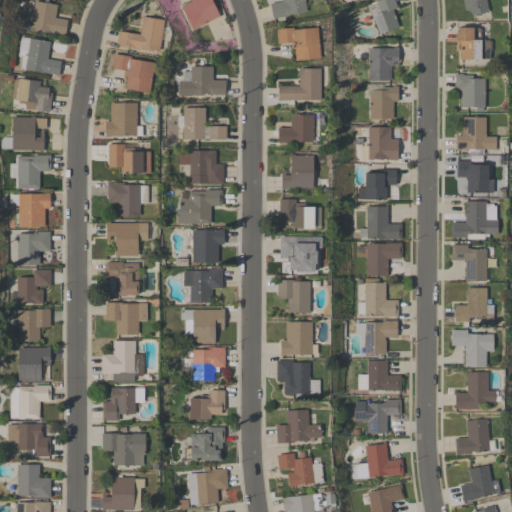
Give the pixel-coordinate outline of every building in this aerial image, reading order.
[(33,16),(25,15),(28,0),(57,4),(55,18),(67,20),(65,34),(49,32),(49,31),(31,28),(33,16)] [(192,30),(181,7),(192,1),(191,0),(212,0),(220,16),(192,30)] [(304,0),(307,11),(288,15),(289,16),(272,18),(270,3),(282,1),(281,0),(304,0)] [(368,3),(377,0),(394,0),(397,8),(392,9),(398,27),(379,34),(368,3)] [(485,0),(488,12),(471,15),(470,10),(465,11),(462,0),(485,0)] [(163,27),(168,28),(169,33),(168,40),(161,38),(159,51),(116,44),(118,31),(139,34),(142,16),(164,20),(163,27)] [(320,58),(295,60),(294,48),(291,48),(290,42),(278,44),(276,29),(293,27),(293,30),(317,27),(320,58)] [(460,59),(460,41),(455,41),(455,28),(480,28),(481,40),(490,40),(491,41),(491,51),(490,52),(490,59),(460,59)] [(25,69),(19,68),(21,57),(18,56),(21,37),(50,42),(47,59),(61,61),(59,75),(24,70),(25,69)] [(368,48),(393,48),(393,47),(398,47),(398,66),(390,66),(390,80),(368,80),(368,48)] [(124,89),(126,77),(123,76),(124,71),(111,68),(114,54),(131,57),(131,59),(154,63),(149,93),(124,89)] [(190,94),(190,81),(181,81),(182,71),(190,71),(190,66),(213,67),(212,80),(226,80),(225,95),(190,94)] [(320,100),(278,100),(278,86),(298,86),(299,68),(320,68),(320,100)] [(484,108),(483,108),(483,111),(475,111),(475,107),(460,107),(460,90),(454,90),(454,74),(462,74),(462,75),(472,75),(472,78),(485,78),(484,108)] [(16,99),(12,99),(14,79),(18,80),(18,79),(40,81),(39,86),(49,87),(48,93),(51,93),(49,112),(34,110),(34,105),(24,104),(25,101),(16,100),(16,99)] [(363,97),(363,87),(366,87),(366,85),(381,85),(381,87),(392,87),(392,86),(398,86),(398,102),(393,102),(393,119),(369,119),(369,97),(363,97)] [(110,103),(136,103),(136,126),(142,126),(142,136),(110,136),(110,137),(105,137),(105,121),(110,121),(110,103)] [(183,126),(177,126),(177,116),(183,116),(183,108),(205,108),(205,126),(226,126),(226,139),(183,139),(183,126)] [(312,142),(294,142),(294,143),(277,143),(278,128),(290,128),(290,114),(312,115),(312,142)] [(31,117),(31,116),(34,116),(34,118),(46,118),(46,128),(34,128),(34,134),(39,134),(39,132),(43,132),(43,152),(39,152),(39,150),(11,150),(11,149),(0,149),(1,140),(2,137),(12,136),(12,117),(31,117)] [(462,117),(485,117),(485,137),(495,137),(496,149),(483,149),(483,154),(467,154),(467,149),(460,149),(460,150),(456,150),(456,131),(457,131),(457,136),(461,136),(461,131),(463,131),(462,117)] [(390,127),(390,139),(397,139),(397,160),(393,160),(393,159),(367,159),(367,158),(361,158),(361,146),(368,146),(368,127),(390,127)] [(108,144),(124,144),(124,143),(133,143),(133,148),(140,148),(140,151),(150,151),(150,174),(121,173),(121,167),(108,167),(108,144)] [(223,184),(189,183),(190,164),(183,164),(183,160),(178,160),(178,152),(182,152),(182,151),(189,151),(189,150),(215,150),(215,164),(223,164),(223,184)] [(312,170),(316,170),(316,179),(320,179),(320,188),(286,188),(286,190),(281,190),(281,170),(284,170),(284,172),(290,172),(290,154),(294,155),(312,155),(312,170)] [(17,187),(14,187),(14,177),(9,177),(9,164),(15,164),(15,157),(17,157),(17,156),(33,156),(33,155),(50,155),(50,171),(39,171),(39,189),(17,189),(17,187)] [(467,177),(456,176),(456,161),(470,161),(470,165),(488,165),(487,193),(466,192),(467,177)] [(386,200),(357,200),(357,188),(364,187),(364,173),(382,173),(382,169),(396,169),(396,185),(386,185),(386,200)] [(107,183),(122,183),(122,185),(139,185),(147,185),(148,204),(140,204),(140,216),(118,216),(118,202),(107,202),(107,183)] [(210,223),(177,223),(177,209),(179,209),(180,191),(205,191),(205,190),(221,190),(221,206),(210,205),(210,223)] [(18,226),(15,226),(15,203),(9,203),(9,194),(18,194),(44,194),(44,193),(50,193),(50,208),(44,208),(44,227),(18,227),(18,226)] [(314,207),(319,207),(319,228),(314,228),(314,229),(292,228),(292,222),(279,222),(279,199),(295,199),(295,203),(304,204),(304,206),(314,207)] [(465,201),(486,201),(486,204),(493,204),(493,206),(496,206),(496,220),(497,220),(497,234),(488,234),(488,236),(484,236),(484,239),(466,239),(466,238),(451,238),(451,222),(465,222),(465,201)] [(401,224),(401,239),(384,239),(384,238),(366,238),(366,237),(359,237),(359,228),(366,228),(366,206),(384,206),(384,205),(387,205),(387,224),(401,224)] [(153,223),(153,239),(147,239),(147,241),(137,241),(137,256),(119,256),(119,257),(115,257),(115,236),(109,236),(109,241),(106,241),(106,222),(109,222),(109,223),(137,223),(153,223)] [(189,263),(189,246),(186,246),(186,232),(192,232),(192,229),(218,230),(218,229),(223,229),(223,244),(218,244),(218,263),(189,263)] [(17,233),(33,233),(33,231),(49,231),(49,251),(39,251),(39,264),(17,264),(17,233)] [(313,261),(315,261),(315,269),(313,269),(313,271),(288,270),(288,257),(281,257),(281,238),(297,238),(297,244),(301,244),(301,238),(319,238),(319,247),(313,247),(313,261)] [(366,257),(356,257),(356,246),(366,246),(366,243),(398,243),(401,243),(401,248),(402,248),(402,252),(401,252),(401,258),(387,258),(387,276),(366,276),(366,257)] [(486,281),(465,281),(465,260),(451,260),(451,244),(467,244),(467,249),(486,249),(486,281)] [(138,268),(142,268),(143,289),(138,289),(138,295),(117,295),(117,278),(105,278),(105,262),(122,262),(122,263),(138,263),(138,268)] [(221,288),(211,288),(211,303),(189,302),(189,286),(183,286),(183,270),(205,271),(205,269),(222,269),(221,288)] [(16,301),(7,301),(7,288),(14,288),(14,290),(16,290),(16,277),(33,277),(33,270),(50,270),(50,286),(36,286),(36,290),(42,290),(42,304),(33,304),(33,303),(16,303),(16,301)] [(397,300),(397,317),(394,317),(394,316),(382,316),(382,314),(357,314),(357,302),(364,302),(364,279),(378,279),(378,282),(385,282),(385,300),(397,300)] [(309,313),(287,312),(287,298),(277,298),(277,280),(291,280),(291,281),(309,281),(309,313)] [(467,287),(486,288),(486,305),(493,305),(493,315),(486,315),(486,318),(468,318),(468,322),(468,327),(462,327),(463,322),(455,322),(455,305),(466,305),(467,287)] [(138,335),(116,335),(116,320),(106,320),(105,303),(122,302),(122,304),(141,303),(141,309),(144,309),(144,321),(138,321),(138,335)] [(220,309),(220,308),(224,308),(224,328),(220,328),(220,322),(214,322),(214,344),(211,344),(211,342),(192,342),(192,334),(184,334),(184,320),(180,320),(180,309),(220,309)] [(17,311),(35,311),(35,309),(50,309),(50,327),(39,327),(39,341),(17,341),(17,311)] [(364,333),(355,333),(355,323),(364,323),(364,322),(382,322),(382,321),(397,321),(397,337),(393,337),(386,337),(384,337),(384,340),(385,340),(385,352),(384,352),(384,355),(364,354),(364,333)] [(311,344),(317,344),(317,354),(312,354),(312,355),(285,355),(280,355),(280,340),(285,340),(285,322),(311,322),(311,344)] [(450,345),(450,339),(449,339),(449,335),(450,335),(450,329),(467,330),(467,334),(493,334),(493,351),(485,351),(485,366),(464,366),(464,345),(450,345)] [(142,354),(143,376),(133,376),(134,381),(112,381),(112,374),(101,374),(101,354),(112,354),(112,341),(134,341),(135,354),(142,354)] [(224,367),(214,367),(214,381),(182,381),(182,345),(193,345),(193,349),(207,349),(207,347),(224,347),(224,367)] [(46,347),(46,346),(49,346),(49,366),(46,366),(46,360),(40,360),(40,381),(37,382),(37,380),(18,380),(18,348),(46,347)] [(400,375),(400,391),(381,391),(381,390),(358,390),(358,375),(367,375),(366,360),(384,360),(384,359),(386,359),(386,375),(400,375)] [(276,381),(276,360),(293,360),(293,362),(309,362),(309,380),(319,380),(319,393),(293,393),(293,394),(284,394),(283,380),(276,381)] [(501,391),(501,402),(487,402),(487,403),(477,403),(477,409),(454,409),(454,390),(461,390),(461,392),(466,392),(466,372),(487,372),(487,391),(495,391),(501,391)] [(33,386),(33,385),(50,385),(50,401),(39,401),(39,419),(31,419),(31,418),(24,418),(24,419),(18,419),(18,418),(9,418),(9,391),(13,387),(18,387),(18,386),(33,386)] [(102,401),(109,401),(110,387),(144,388),(144,402),(135,402),(135,414),(118,413),(118,421),(102,421),(102,401)] [(189,398),(208,398),(208,390),(224,390),(224,410),(221,409),(221,414),(211,414),(211,419),(189,419),(189,398)] [(400,415),(386,415),(386,433),(367,433),(367,421),(353,421),(353,407),(355,407),(355,401),(365,401),(365,403),(384,403),(384,400),(395,400),(395,399),(400,399),(400,415)] [(276,425),(286,425),(285,410),(308,410),(308,425),(320,425),(321,437),(308,438),(308,440),(293,441),(294,443),(276,443),(276,425)] [(488,440),(493,440),(494,450),(473,452),(473,453),(459,454),(459,455),(455,455),(454,438),(467,438),(465,420),(487,418),(488,440)] [(6,449),(6,424),(17,424),(42,424),(42,437),(50,437),(50,456),(33,456),(33,449),(17,449),(6,449)] [(191,459),(183,459),(183,448),(191,448),(190,448),(190,433),(207,433),(207,427),(224,427),(224,442),(221,442),(221,460),(216,460),(191,460),(191,459)] [(145,453),(141,453),(141,465),(113,466),(112,451),(102,451),(101,433),(117,433),(117,434),(133,434),(133,433),(144,433),(145,453)] [(401,459),(403,474),(383,476),(383,475),(351,479),(350,465),(366,463),(364,446),(382,444),(382,443),(385,442),(387,460),(401,459)] [(311,464),(320,463),(323,483),(314,484),(314,483),(297,485),(288,487),(287,473),(293,472),(293,467),(278,469),(276,455),(293,453),(294,459),(310,457),(311,464)] [(50,478),(50,497),(32,497),(32,496),(17,496),(17,464),(39,464),(39,478),(50,478)] [(468,469),(487,465),(490,481),(497,480),(499,492),(476,497),(477,499),(463,502),(459,485),(471,483),(468,469)] [(195,490),(189,490),(188,474),(194,474),(193,473),(203,472),(203,467),(209,467),(209,470),(226,469),(227,488),(216,489),(217,503),(196,504),(195,490)] [(139,508),(133,508),(133,510),(104,509),(104,511),(101,511),(102,491),(105,491),(105,497),(111,497),(112,476),(115,476),(115,477),(118,477),(118,475),(122,475),(122,477),(134,477),(133,479),(144,479),(144,487),(140,487),(139,508)] [(392,511),(370,511),(369,504),(363,505),(361,494),(367,493),(367,492),(387,488),(387,487),(398,485),(398,484),(401,484),(402,490),(403,490),(403,493),(404,500),(391,502),(392,511)] [(320,493),(322,508),(314,509),(314,511),(288,511),(283,511),(281,497),(286,496),(286,497),(320,493)] [(335,508),(326,509),(324,496),(328,494),(333,493),(335,508)] [(15,511),(16,502),(34,503),(34,502),(49,502),(49,511),(15,511)]
